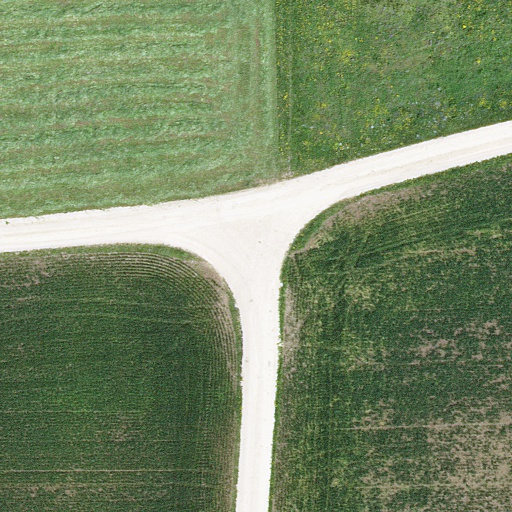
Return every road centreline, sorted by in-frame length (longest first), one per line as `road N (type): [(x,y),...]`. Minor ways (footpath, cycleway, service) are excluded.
road 1 (track): [(248,511),(250,216)]
road 2 (track): [(250,216),(511,150)]
road 3 (track): [(0,232),(250,216)]
